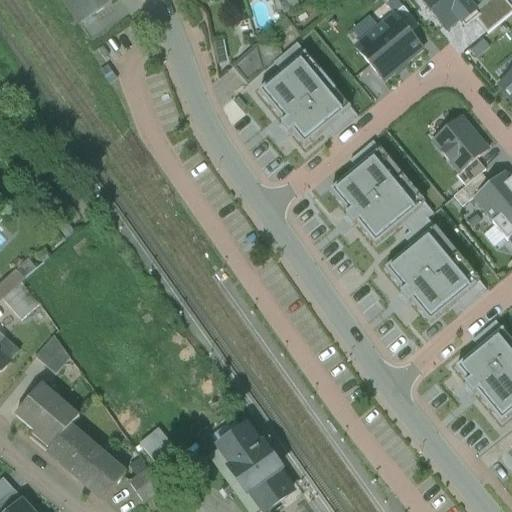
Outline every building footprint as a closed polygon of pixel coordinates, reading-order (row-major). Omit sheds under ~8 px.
[(112,6),(107,0),(68,0),(86,24),(112,6)] [(489,3),(487,0),(425,0),(422,3),(446,32),(459,22),(465,30),(475,22),(479,18),(476,14),(489,3)] [(511,10),(503,0),(493,0),(489,3),(476,14),(479,18),(475,22),(487,36),(511,15),(511,10)] [(394,18),(409,35),(418,28),(403,9),(393,17),(394,18)] [(394,18),(356,50),(383,84),(422,52),(409,35),(394,18)] [(305,56),(297,46),(274,65),(282,75),(305,56)] [(257,49),(233,69),(249,87),(265,73),(257,49)] [(307,58),(305,56),(282,75),(259,95),(284,125),(281,127),(289,137),(292,135),(304,149),(327,130),(351,111),(349,109),(343,114),(330,98),(336,93),(320,74),(314,79),(301,63),(307,58)] [(511,77),(499,88),(511,102),(511,77)] [(357,119),(351,111),(327,130),(334,138),(357,119)] [(489,152),(462,120),(432,144),(459,176),(477,162),(489,152)] [(377,155),(377,156),(381,154),(373,144),(350,163),(357,172),(377,155)] [(377,156),(377,155),(357,172),(330,193),(349,216),(346,219),(354,228),(357,226),(375,248),(402,226),(422,210),(421,209),(418,211),(407,198),(410,196),(399,183),(397,185),(375,158),(377,156)] [(477,162),(459,176),(456,179),(465,189),(481,176),(486,172),(477,162)] [(511,182),(505,174),(490,187),(473,201),(493,225),(492,226),(507,244),(511,239),(511,180),(511,181),(511,182)] [(490,187),(481,176),(465,189),(453,199),(462,210),(473,201),(490,187)] [(424,206),(421,209),(422,210),(402,226),(409,236),(427,221),(433,216),(424,206)] [(431,233),(432,234),(436,231),(427,221),(409,236),(404,240),(411,249),(431,233)] [(329,260),(346,249),(333,229),(315,241),(329,260)] [(432,234),(431,233),(411,249),(385,271),(404,294),(400,297),(409,307),(412,304),(430,326),(457,304),(477,288),(476,287),(473,289),(451,263),(454,260),(443,248),(440,250),(429,236),(432,234)] [(15,273),(0,286),(0,296),(4,301),(18,288),(24,282),(15,273)] [(476,287),(477,288),(457,304),(463,312),(486,293),(479,284),(476,287)] [(4,301),(2,302),(12,313),(27,300),(18,288),(4,301)] [(27,300),(12,313),(21,323),(38,308),(30,297),(27,300)] [(148,313),(138,319),(144,329),(154,323),(148,313)] [(504,334),(496,324),(472,343),(479,351),(456,370),(468,385),(465,387),(473,397),(476,395),(501,426),(511,416),(511,354),(511,355),(498,339),(504,334)] [(54,339),(35,360),(55,377),(69,361),(54,339)] [(18,356),(3,342),(0,345),(0,356),(10,365),(18,356)] [(0,356),(0,377),(10,366),(10,365),(0,356)] [(79,419),(41,387),(15,418),(52,450),(70,429),(79,419)] [(217,395),(205,404),(218,422),(229,414),(217,395)] [(70,429),(52,450),(47,456),(60,467),(60,466),(91,492),(90,493),(103,504),(126,477),(70,429)] [(262,448),(260,450),(246,431),(228,444),(225,440),(220,444),(222,448),(219,451),(208,459),(246,511),(266,511),(292,494),(278,476),(281,474),(262,448)] [(161,436),(143,452),(159,471),(178,456),(161,436)] [(147,471),(128,485),(143,505),(162,492),(147,471)] [(15,495),(0,507),(0,511),(12,511),(23,503),(15,495)] [(23,503),(12,511),(31,511),(23,503)]
